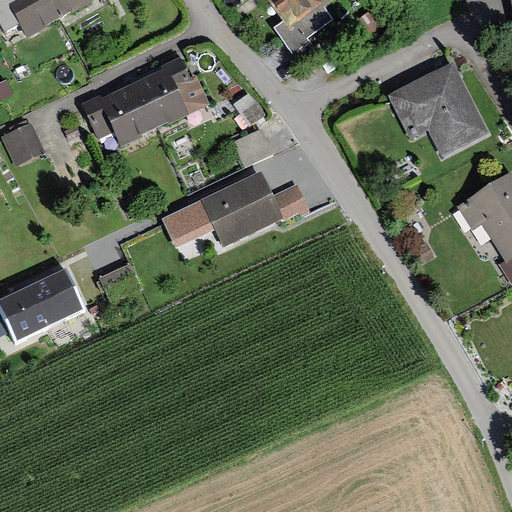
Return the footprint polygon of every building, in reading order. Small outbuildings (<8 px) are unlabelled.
[(27,42),(61,23),(48,0),(0,0),(0,28),(4,37),(19,28),(27,42)] [(48,0),(61,23),(93,5),(89,0),(48,0)] [(267,1),(284,24),(274,31),(293,56),(310,44),(309,42),(334,24),(325,11),(336,3),(333,0),(260,0),(263,3),(267,1)] [(389,2),(356,24),(365,38),(398,15),(389,2)] [(310,44),(293,56),(301,67),(318,55),(310,44)] [(163,73),(135,86),(158,133),(211,108),(197,78),(191,81),(180,60),(161,69),(163,73)] [(441,161),(490,137),(455,67),(388,100),(411,144),(429,135),(441,161)] [(14,97),(7,82),(0,85),(0,100),(1,103),(14,97)] [(113,135),(122,152),(158,133),(135,86),(103,101),(101,98),(82,107),(98,142),(113,135)] [(243,115),(256,105),(249,96),(230,110),(246,132),(252,128),(243,115)] [(243,115),(252,128),(266,117),(257,105),(256,105),(243,115)] [(16,169),(46,155),(33,125),(2,139),(16,169)] [(234,145),(245,170),(276,156),(269,139),(266,140),(262,132),(234,145)] [(511,175),(458,210),(473,234),(483,228),(506,263),(507,266),(511,263),(511,175)] [(224,251),(284,222),(272,198),(262,176),(162,223),(176,252),(215,233),(224,251)] [(297,186),(272,198),(284,222),(309,211),(297,186)] [(511,263),(507,266),(506,263),(500,267),(511,286),(511,263)] [(131,266),(99,281),(111,306),(143,290),(131,266)] [(87,314),(67,272),(0,303),(0,315),(16,348),(87,314)]
